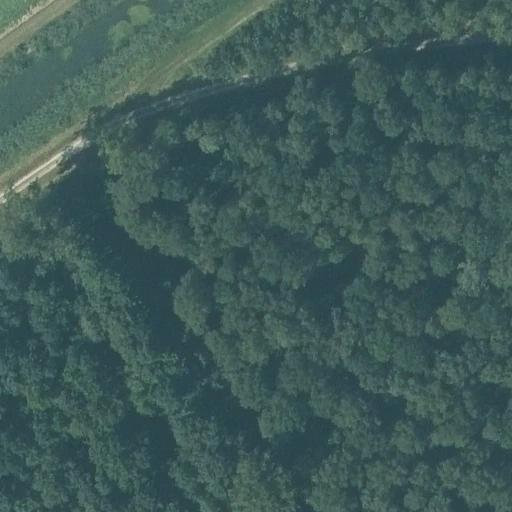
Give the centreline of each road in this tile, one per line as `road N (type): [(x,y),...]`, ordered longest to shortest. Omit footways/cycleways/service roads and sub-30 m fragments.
road 1 (track): [(193,95),(320,62),(511,35)]
road 2 (track): [(0,200),(88,138),(193,95)]
